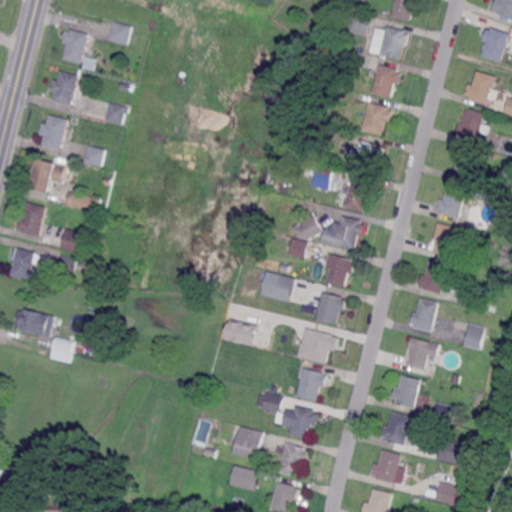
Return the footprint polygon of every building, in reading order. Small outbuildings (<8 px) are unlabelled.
[(422,0),(421,6),(417,5),(413,21),(395,17),(399,0),(422,0)] [(511,0),(511,16),(495,11),(498,0),(511,0)] [(371,35),(351,29),(356,11),(376,16),(371,35)] [(131,44),(113,39),(117,21),(136,26),(131,44)] [(404,59),(383,54),(390,26),(408,30),(405,43),(408,44),(404,59)] [(511,32),(511,38),(504,62),(485,55),(490,41),(486,40),(490,28),(494,29),(495,27),(511,32)] [(93,33),(86,63),(67,58),(71,43),(67,42),(70,30),(74,31),(75,29),(93,33)] [(329,42),(316,39),(319,30),(332,34),(329,42)] [(362,71),(344,67),(348,49),(366,54),(362,71)] [(96,71),(86,69),(88,57),(99,59),(96,71)] [(402,84),(398,83),(394,97),(376,93),(383,64),(401,68),(401,71),(405,73),(402,84)] [(75,105),(57,100),(59,91),(55,90),(58,78),(62,80),(64,70),(83,75),(75,105)] [(491,104),(472,99),(473,96),(468,94),(472,83),(476,85),(481,70),(499,76),(491,104)] [(134,91),(123,88),(125,81),(135,84),(134,91)] [(393,121),(389,120),(385,135),(366,130),(373,101),(392,106),(392,109),(396,110),(393,121)] [(132,113),(128,112),(125,124),(109,120),(114,102),(133,107),(132,113)] [(481,141),(462,136),(463,135),(460,134),(463,123),(466,123),(470,108),(488,112),(481,141)] [(64,148),(46,144),(49,135),(44,134),(47,122),(51,123),(54,114),(72,119),(64,148)] [(384,159),(380,158),(376,173),(357,168),(364,139),(383,144),(382,146),(387,147),(384,159)] [(104,165),(88,161),(92,144),(108,148),(104,165)] [(351,154),(345,153),(347,146),(353,147),(351,154)] [(474,180),(456,175),(460,158),(457,157),(460,146),(481,151),(474,180)] [(337,164),(330,162),(332,154),(339,156),(337,164)] [(66,182),(56,180),(53,192),(35,187),(37,178),(33,177),(36,167),(39,167),(42,158),(70,165),(66,182)] [(332,190),(315,186),(320,163),(337,168),(332,190)] [(114,185),(107,183),(109,176),(116,177),(114,185)] [(375,196),(371,195),(367,211),(348,207),(356,177),(374,182),(373,185),(377,186),(375,196)] [(462,219),(444,214),(444,212),(440,211),(443,200),(447,201),(451,185),(469,190),(462,219)] [(100,212),(72,205),(75,191),(104,198),(100,212)] [(43,236),(25,231),(25,229),(20,228),(23,216),(28,217),(32,201),(50,206),(43,236)] [(293,233),(270,227),(277,202),(300,208),(295,226),(293,233)] [(301,223),(300,221),(316,212),(326,230),(310,240),(307,234),(301,237),(295,226),(301,223)] [(364,220),(364,223),(368,224),(365,235),(361,234),(358,249),(325,241),(328,229),(339,221),(341,222),(343,216),(346,217),(346,215),(364,220)] [(455,255),(437,251),(441,238),(438,237),(441,222),(462,227),(455,255)] [(92,255),(65,248),(70,228),(97,235),(92,255)] [(308,257),(292,253),(296,238),(312,242),(308,257)] [(42,264),(36,263),(32,279),(15,274),(22,247),(39,252),(44,256),(42,264)] [(77,271),(62,267),(66,252),(81,255),(77,271)] [(356,273),(352,272),(348,287),(330,282),(334,268),(328,266),(332,252),(355,258),(354,261),(358,262),(356,273)] [(444,293),(425,288),(426,286),(423,285),(425,274),(430,275),(433,260),(451,264),(444,293)] [(283,271),(284,264),(291,266),(290,273),(283,271)] [(292,301),(264,294),(270,270),(298,278),(292,301)] [(477,307),(461,303),(465,287),(481,290),(477,307)] [(347,311),(342,310),(339,325),(319,320),(326,291),(345,296),(345,298),(349,300),(347,311)] [(435,331),(416,326),(417,324),(414,323),(416,312),(420,313),(424,298),(442,302),(435,331)] [(59,315),(56,327),(58,327),(57,333),(55,333),(54,337),(23,329),(24,326),(19,325),(23,310),(27,311),(28,308),(59,315)] [(294,335),(273,330),(277,313),(298,318),(294,335)] [(258,344),(259,325),(231,317),(227,338),(258,344)] [(484,348),(467,345),(472,322),(489,326),(484,348)] [(337,349),(333,348),(329,363),(310,358),(317,329),(336,334),(335,337),(339,338),(337,349)] [(428,369),(410,365),(415,348),(412,347),(415,336),(435,342),(428,369)] [(78,347),(75,347),(71,361),(53,356),(57,338),(79,343),(78,347)] [(327,386),(323,385),(320,400),(300,396),(307,367),(326,372),(326,374),(330,375),(327,386)] [(418,407),(399,402),(400,398),(395,397),(398,386),(403,387),(406,374),(425,379),(418,407)] [(280,392),(273,391),(274,384),(281,385),(280,392)] [(286,396),(283,412),(280,412),(266,409),(267,406),(260,405),(262,393),(269,395),(269,392),(286,396)] [(455,422),(437,418),(441,403),(458,407),(455,422)] [(297,411),(298,405),(317,410),(316,413),(321,414),(318,425),(313,424),(310,439),(292,435),(294,427),(285,425),(286,424),(278,422),(280,412),(288,413),(289,409),(297,411)] [(408,445),(389,439),(389,437),(385,436),(388,425),(392,426),(397,411),(416,417),(408,445)] [(260,459),(238,454),(244,427),(267,433),(260,459)] [(467,465),(440,458),(445,438),(472,444),(467,465)] [(309,462),(305,461),(302,476),(283,472),(290,443),(308,447),(308,450),(312,451),(309,462)] [(216,456),(206,454),(208,447),(218,450),(216,456)] [(397,484),(378,479),(378,476),(374,475),(377,464),(381,466),(385,450),(405,455),(397,484)] [(258,491),(233,485),(238,466),(263,472),(258,491)] [(0,468),(11,471),(8,484),(0,482),(0,468)] [(299,500),(295,499),(291,511),(278,511),(274,511),(280,482),(298,485),(297,488),(301,489),(299,500)] [(457,505),(439,500),(443,482),(461,486),(457,505)] [(43,493),(32,492),(31,505),(15,503),(17,483),(44,485),(43,493)] [(390,511),(366,511),(368,501),(372,502),(376,487),(396,493),(390,511)]
